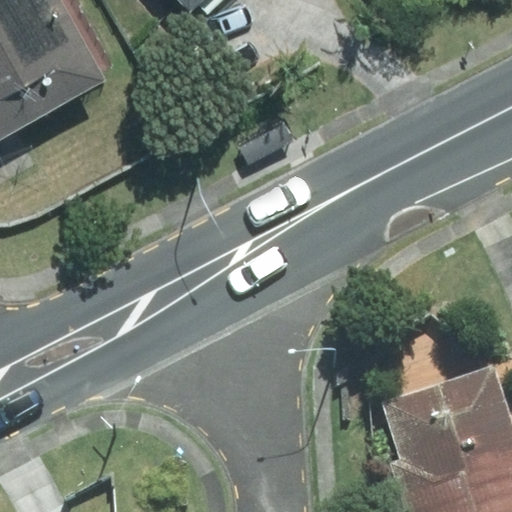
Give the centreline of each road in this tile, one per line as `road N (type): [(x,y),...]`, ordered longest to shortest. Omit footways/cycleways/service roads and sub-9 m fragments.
road 1 (tertiary): [(209,269),(511,117)]
road 2 (residential): [(268,511),(262,449),(209,269)]
road 3 (tertiary): [(0,385),(209,269)]
